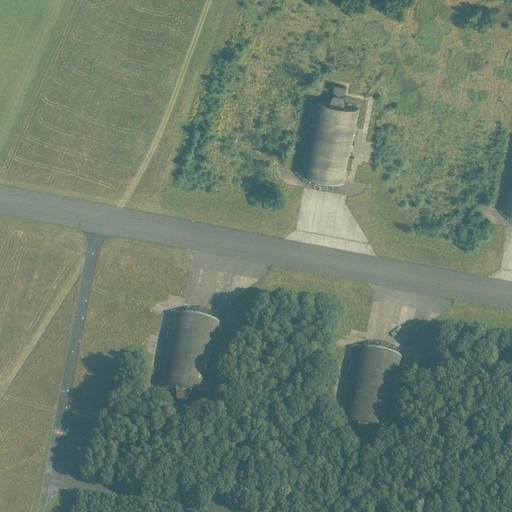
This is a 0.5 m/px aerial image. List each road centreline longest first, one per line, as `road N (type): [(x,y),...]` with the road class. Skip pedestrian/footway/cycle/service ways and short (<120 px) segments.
road 1 (unclassified): [(98,219),(57,433),(58,472)]
road 2 (unclassified): [(58,472),(88,488),(225,511)]
